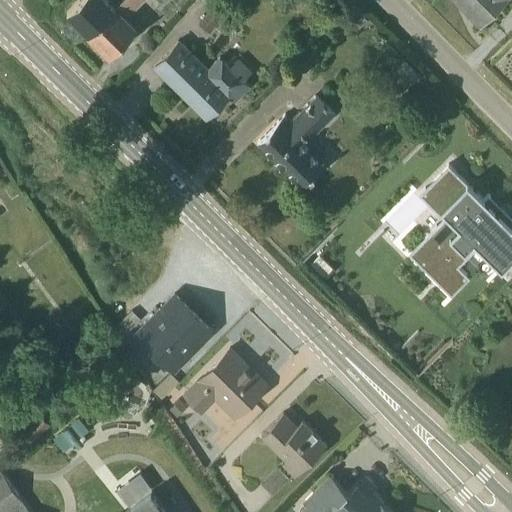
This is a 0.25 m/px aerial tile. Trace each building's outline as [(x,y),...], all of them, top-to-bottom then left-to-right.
[(142,0),(120,0),(87,34),(108,55),(136,27),(126,17),(142,0)] [(216,0),(197,23),(208,33),(228,10),(216,0)] [(511,0),(454,0),(479,25),(505,0),(511,0)] [(234,102),(249,87),(241,79),(250,70),(237,57),(228,65),(221,57),(219,58),(218,56),(206,67),(178,40),(152,66),(182,96),(205,118),(207,115),(227,96),(234,102)] [(315,133),(333,115),(314,95),(289,120),(283,114),(256,142),(300,186),(322,164),(320,162),(324,157),(311,144),(306,148),(300,142),(311,130),(315,133)] [(501,268),(511,256),(511,218),(487,193),(482,198),(447,163),(418,193),(439,214),(404,249),(449,293),(468,273),(457,262),(475,244),(501,268)] [(211,331),(173,294),(133,334),(171,371),(211,331)] [(130,310),(113,327),(122,336),(139,319),(130,310)] [(25,340),(11,350),(30,376),(44,366),(25,340)] [(74,345),(58,356),(79,384),(95,373),(74,345)] [(228,348),(182,395),(201,412),(214,400),(232,417),(265,385),(228,348)] [(169,373),(152,390),(160,398),(177,381),(169,373)] [(185,405),(178,398),(168,409),(175,416),(185,405)] [(37,411),(16,430),(28,444),(49,426),(37,411)] [(282,413),(259,435),(284,460),(280,463),(293,476),(325,444),(301,421),(295,426),(282,413)] [(163,511),(149,492),(120,511),(29,511),(0,471),(0,511),(163,511)] [(389,511),(381,503),(382,501),(371,490),(376,485),(364,473),(356,482),(346,491),(328,475),(301,502),(305,505),(298,511),(389,511)]
